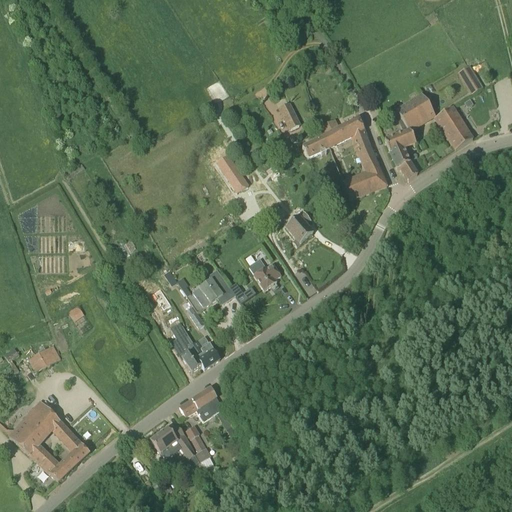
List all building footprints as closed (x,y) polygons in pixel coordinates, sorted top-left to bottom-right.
[(471,96),(482,89),(470,68),(458,75),(471,96)] [(408,133),(408,134),(434,117),(422,97),(395,113),(408,133)] [(289,133),(300,128),(289,106),(278,111),(289,133)] [(455,153),(472,142),(451,110),(434,121),(455,153)] [(313,128),(317,126),(313,117),(308,119),(313,128)] [(338,130),(334,120),(320,126),(330,152),(351,142),(357,157),(371,151),(358,121),(338,130)] [(308,162),(330,152),(320,126),(324,137),(302,148),(308,162)] [(415,145),(408,134),(408,133),(384,144),(388,153),(402,150),(415,145)] [(417,179),(410,168),(402,150),(388,153),(397,173),(400,171),(408,184),(417,179)] [(371,151),(357,157),(358,160),(365,175),(342,184),(350,203),(387,189),(371,151)] [(228,157),(216,165),(236,196),(249,188),(228,157)] [(69,180),(85,171),(82,166),(66,175),(69,180)] [(241,213),(246,221),(253,216),(248,209),(241,213)] [(297,250),(313,237),(304,227),(309,223),(301,214),(289,223),(291,226),(285,231),(295,243),(293,246),(297,250)] [(123,259),(137,250),(131,242),(117,251),(123,259)] [(255,277),(267,269),(261,260),(263,259),(259,252),(245,260),(255,277)] [(281,279),(272,266),(266,270),(254,278),(264,294),(277,285),(275,283),(281,279)] [(230,291),(217,272),(208,278),(211,282),(192,295),(204,311),(222,299),(226,305),(236,299),(230,291)] [(182,292),(186,289),(188,287),(183,279),(176,284),(182,292)] [(230,291),(236,299),(241,307),(256,296),(252,290),(244,296),(237,286),(230,291)] [(84,317),(77,308),(68,315),(74,324),(84,317)] [(204,328),(193,310),(187,313),(199,331),(204,328)] [(193,347),(189,342),(180,329),(175,332),(184,345),(178,349),(181,355),(179,356),(192,375),(201,369),(204,373),(204,372),(189,350),(193,347)] [(189,350),(204,372),(220,362),(208,346),(200,351),(192,340),(189,342),(193,347),(189,350)] [(37,375),(57,364),(49,350),(29,361),(37,375)] [(234,428),(211,391),(179,411),(184,419),(195,412),(207,405),(215,417),(216,416),(226,433),(234,428)] [(227,410),(233,406),(230,402),(224,405),(227,410)] [(31,429),(25,423),(8,440),(58,485),(89,456),(42,407),(37,412),(43,418),(31,429)] [(185,438),(177,429),(170,434),(168,431),(150,443),(161,457),(163,459),(167,460),(170,458),(170,455),(168,452),(176,446),(189,463),(195,457),(185,438)] [(206,450),(199,437),(195,429),(186,434),(190,443),(191,442),(198,455),(195,456),(200,465),(211,459),(206,450)] [(236,461),(249,454),(246,450),(234,457),(236,461)]
